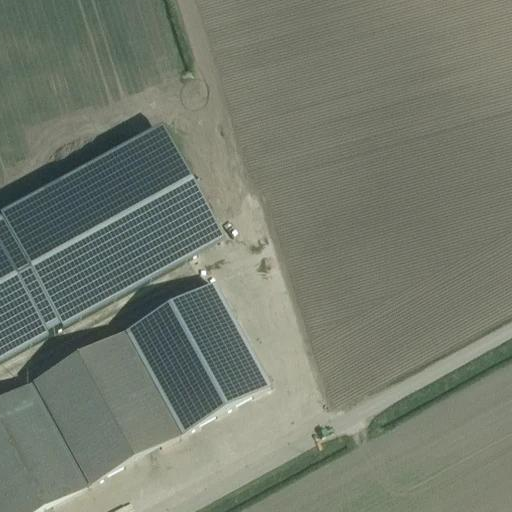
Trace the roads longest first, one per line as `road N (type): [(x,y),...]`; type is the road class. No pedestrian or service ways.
road 1 (unclassified): [(313,434),(181,0)]
road 2 (unclassified): [(313,434),(511,327)]
road 3 (unclassified): [(173,511),(313,434)]
